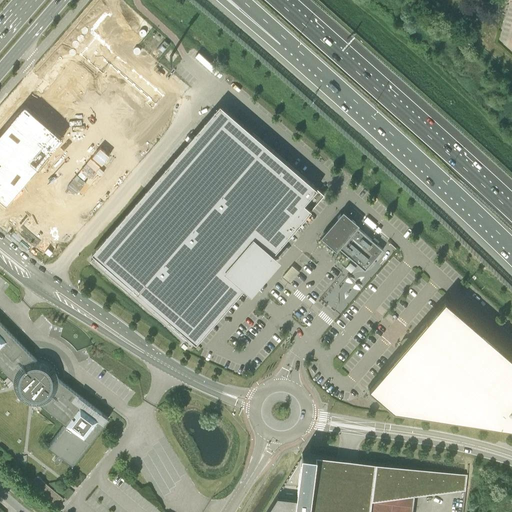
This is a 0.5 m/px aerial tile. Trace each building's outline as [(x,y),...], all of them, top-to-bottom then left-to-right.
[(302,12),(306,6),(296,0),(292,0),(287,8),(306,20),(308,16),(302,12)] [(160,99),(104,50),(120,32),(103,18),(87,36),(91,40),(90,41),(90,42),(87,45),(85,48),(76,58),(100,78),(107,69),(144,101),(145,102),(142,106),(149,112),(154,107),(153,106),(157,102),(160,99)] [(165,41),(157,50),(161,54),(169,45),(165,41)] [(175,63),(171,67),(191,86),(195,81),(175,63)] [(0,205),(2,207),(26,179),(30,174),(59,140),(20,107),(0,131),(0,205)] [(240,147),(210,122),(210,121),(147,193),(105,242),(102,240),(92,252),(95,254),(91,258),(190,344),(242,284),(246,287),(266,265),(274,256),(272,254),(324,194),(253,132),(240,147)] [(365,270),(382,250),(383,249),(376,243),(378,242),(373,238),(372,240),(357,227),(359,224),(343,210),(321,237),(337,250),(339,248),(365,270)] [(511,426),(511,356),(445,299),(411,338),(409,337),(407,337),(405,337),(403,339),(401,341),(401,344),(401,346),(403,348),(369,387),(394,409),(511,426)] [(501,328),(511,339),(511,322),(510,320),(501,328)] [(0,366),(13,380),(13,381),(14,384),(14,387),(16,391),(18,394),(19,396),(21,397),(24,400),(26,401),(28,402),(30,403),(33,403),(36,403),(40,403),(66,423),(48,446),(58,454),(55,458),(55,459),(55,460),(55,461),(56,461),(56,462),(57,462),(58,462),(59,461),(62,457),(72,465),(108,418),(59,379),(58,374),(57,372),(56,369),(54,367),(52,364),(51,364),(50,363),(47,361),(44,359),(42,359),(39,358),(37,358),(35,358),(0,322),(0,366)] [(380,323),(359,353),(366,358),(387,328),(380,323)] [(338,399),(345,392),(314,364),(307,372),(338,399)] [(403,495),(406,471),(406,470),(356,464),(346,463),(302,457),(303,454),(302,453),(302,456),(266,511),(412,511),(415,493),(403,495)]
